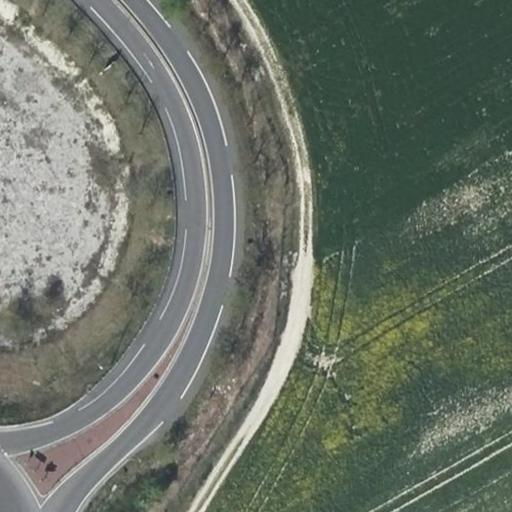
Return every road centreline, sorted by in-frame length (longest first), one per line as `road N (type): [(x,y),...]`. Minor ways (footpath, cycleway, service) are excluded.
road 1 (motorway): [(65,511),(182,382),(217,308),(232,226),(227,157),(203,88),(143,0)]
road 2 (track): [(189,511),(290,353),(298,270),(300,172),(237,0)]
road 3 (motorway): [(108,0),(165,103),(186,195),(171,292),(119,376),(67,421),(0,445)]
